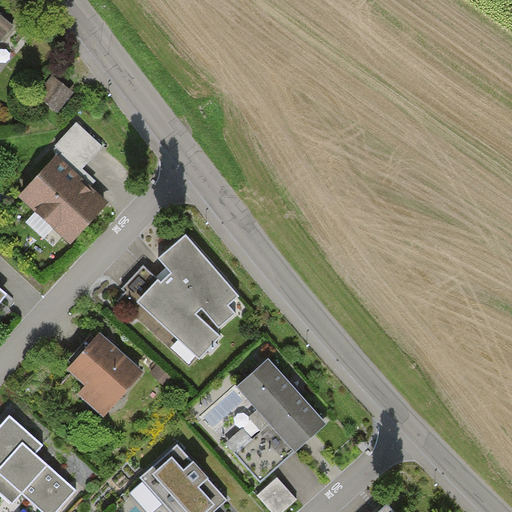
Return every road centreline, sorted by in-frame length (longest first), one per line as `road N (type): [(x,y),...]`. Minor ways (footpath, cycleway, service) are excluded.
road 1 (residential): [(191,162),(409,433)]
road 2 (residential): [(0,370),(191,162)]
road 3 (residential): [(67,0),(191,162)]
